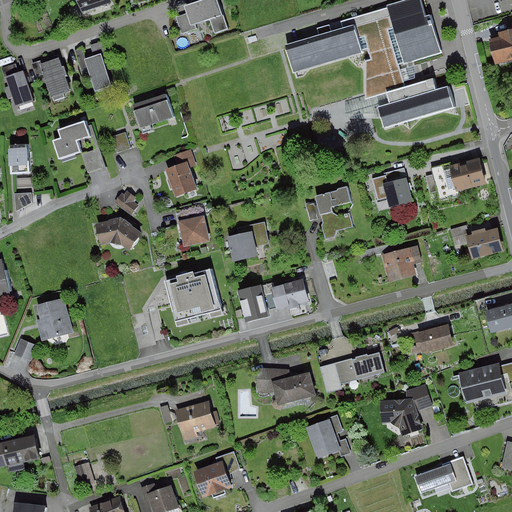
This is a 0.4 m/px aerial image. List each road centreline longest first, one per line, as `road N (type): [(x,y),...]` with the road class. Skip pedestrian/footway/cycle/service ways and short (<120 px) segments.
road 1 (residential): [(0,369),(38,390),(511,266)]
road 2 (residential): [(511,422),(264,511)]
road 3 (residential): [(5,0),(10,41),(26,50),(158,8)]
road 4 (residential): [(0,235),(139,174)]
road 5 (residential): [(494,131),(458,0)]
